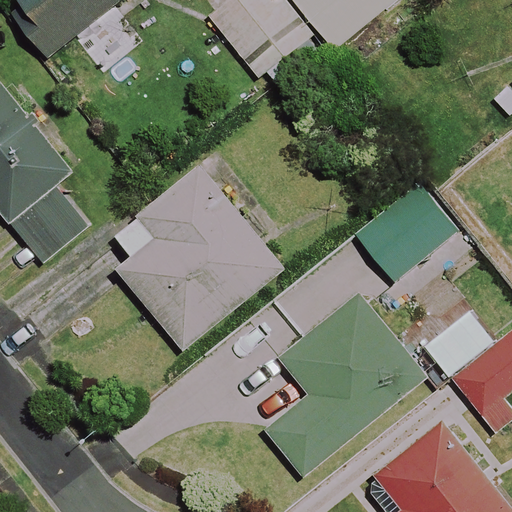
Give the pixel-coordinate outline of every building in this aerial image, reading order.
[(129,0),(24,0),(28,6),(18,14),(52,59),(129,0)] [(301,20),(286,0),(236,0),(215,16),(248,60),(301,20)] [(401,0),(298,0),(338,50),(401,0)] [(77,173),(0,78),(0,206),(48,265),(96,225),(63,184),(77,173)] [(291,269),(210,165),(119,236),(138,259),(125,270),(188,350),(291,269)] [(452,215),(426,182),(377,221),(404,254),(452,215)] [(433,377),(366,293),(285,358),(316,396),(272,432),(308,477),(433,377)] [(511,338),(458,378),(500,434),(511,424),(511,411),(505,402),(511,397),(511,338)] [(511,511),(511,501),(450,421),(371,483),(393,511),(511,511)]
